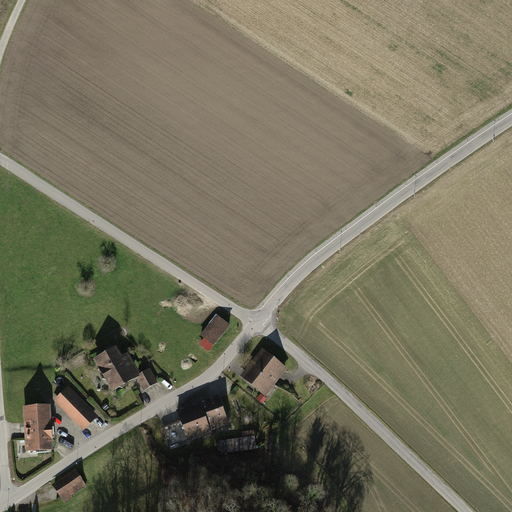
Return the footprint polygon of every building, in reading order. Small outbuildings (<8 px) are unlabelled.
[(230,326),(217,316),(202,335),(214,345),(230,326)] [(117,350),(96,363),(114,394),(136,381),(143,393),(160,383),(152,369),(141,375),(129,355),(122,359),(117,350)] [(285,368),(264,351),(243,377),(264,394),(285,368)] [(69,387),(54,401),(84,431),(99,417),(69,387)] [(218,396),(176,411),(188,444),(212,435),(211,431),(229,425),(218,396)] [(51,406),(23,408),(26,453),(54,451),(51,406)] [(255,436),(219,441),(221,454),(257,449),(255,436)] [(76,470),(53,485),(65,503),(73,498),(72,496),(87,486),(76,470)]
